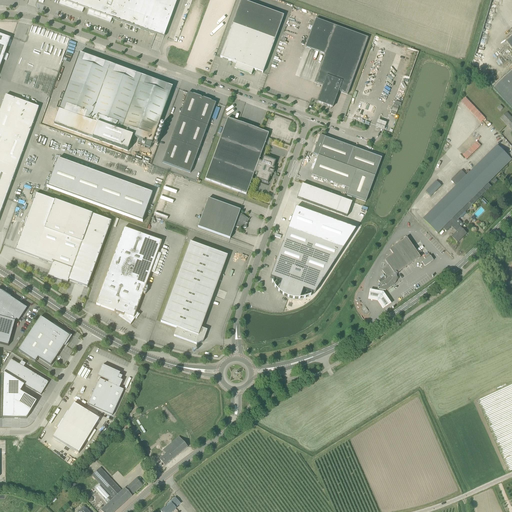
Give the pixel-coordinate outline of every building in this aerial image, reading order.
[(54,0),(60,2),(59,6),(82,15),(84,11),(88,13),(87,16),(111,24),(112,21),(153,36),(164,40),(177,0),(54,0)] [(263,73),(275,40),(284,16),(241,1),(232,24),(220,58),(222,59),(236,64),(234,69),(251,75),(253,70),(263,73)] [(323,86),(318,101),(317,102),(324,104),(324,105),(326,105),(326,106),(326,105),(332,108),(338,92),(347,95),(368,38),(316,19),(305,48),(324,55),(314,83),(323,86)] [(0,67),(10,39),(0,35),(0,67)] [(37,50),(33,51),(38,53),(37,56),(41,54),(42,56),(47,55),(47,60),(55,64),(54,68),(56,72),(51,73),(58,75),(65,49),(64,45),(62,45),(60,48),(59,46),(56,47),(55,49),(56,52),(52,54),(51,51),(53,51),(50,45),(47,46),(49,47),(44,48),(42,46),(38,47),(37,50)] [(152,144),(173,88),(79,54),(59,110),(152,144)] [(201,98),(201,97),(193,95),(188,93),(162,163),(190,173),(216,103),(211,102),(211,101),(203,98),(203,99),(201,98)] [(3,206),(39,108),(6,96),(0,110),(0,214),(3,207),(4,207),(3,206)] [(481,123),(485,119),(465,97),(461,101),(481,123)] [(396,116),(396,115),(399,106),(394,104),(390,114),(396,116)] [(500,119),(506,125),(511,130),(511,118),(507,113),(500,119)] [(274,169),(275,168),(273,168),(276,161),(263,157),(262,162),(259,161),(269,134),(228,119),(205,180),(246,195),(254,173),(257,174),(255,179),(268,184),(270,177),(271,177),(272,174),(273,175),(273,174),(274,172),(273,171),(274,169)] [(318,157),(347,167),(354,148),(325,138),(326,137),(320,135),(313,154),(318,156),(318,157)] [(471,136),(463,145),(468,150),(476,141),(471,136)] [(496,176),(511,160),(497,146),(467,176),(461,171),(451,181),(457,186),(423,219),(438,234),(443,228),(446,231),(451,226),(456,222),(491,187),(488,184),(496,176)] [(347,167),(375,177),(382,158),(354,148),(347,167)] [(349,189),(347,195),(366,202),(375,177),(347,167),(318,157),(311,175),(349,189)] [(142,222),(152,193),(58,159),(48,188),(47,187),(143,222),(142,222)] [(141,162),(139,162),(134,162),(133,170),(141,170),(141,162)] [(142,175),(148,177),(151,169),(150,169),(151,166),(148,165),(149,163),(144,162),(141,170),(144,171),(142,175)] [(153,216),(163,219),(167,205),(171,207),(173,200),(174,200),(179,186),(173,184),(174,182),(167,180),(162,197),(161,197),(160,201),(158,201),(153,216)] [(430,197),(442,186),(436,181),(425,191),(430,197)] [(352,203),(302,184),(297,199),(347,217),(352,203)] [(87,288),(111,222),(36,194),(15,251),(52,264),(48,276),(54,278),(54,279),(54,278),(61,281),(61,282),(62,281),(67,283),(68,281),(87,288)] [(249,220),(244,216),(240,214),(239,214),(240,211),(208,199),(198,227),(230,239),(234,227),(235,227),(246,228),(246,224),(247,223),(249,220)] [(314,294),(355,230),(295,208),(270,278),(282,282),(278,291),(279,292),(282,294),(284,295),(287,297),(289,298),(294,299),(298,299),(300,299),(303,290),(314,294)] [(451,226),(456,231),(457,232),(452,237),(457,243),(466,234),(461,228),(456,222),(451,226)] [(124,228),(96,305),(115,312),(114,313),(123,316),(123,318),(131,324),(130,325),(131,325),(138,314),(139,315),(140,315),(136,312),(161,242),(124,228)] [(395,275),(396,275),(420,258),(406,238),(389,250),(393,255),(385,260),(389,266),(395,275)] [(204,319),(227,256),(190,242),(161,322),(177,328),(174,336),(197,345),(198,344),(199,343),(201,342),(202,343),(203,342),(207,331),(201,328),(204,319)] [(429,254),(423,257),(425,260),(422,262),(425,267),(433,261),(429,254)] [(385,291),(393,286),(394,285),(395,284),(395,283),(396,283),(396,282),(396,281),(397,280),(397,279),(397,278),(397,277),(396,276),(396,275),(395,275),(389,266),(382,271),(386,276),(381,279),(383,281),(380,283),(379,290),(383,291),(385,291)] [(19,321),(27,308),(11,298),(11,297),(10,297),(2,292),(2,291),(1,291),(0,290),(0,338),(5,319),(15,322),(16,320),(19,321)] [(383,292),(383,291),(379,290),(379,292),(369,290),(367,300),(377,302),(383,310),(391,304),(383,292)] [(53,325),(40,317),(18,351),(35,362),(38,358),(51,366),(64,345),(65,345),(70,337),(53,325)] [(11,360),(4,373),(41,395),(49,383),(11,360)] [(124,390),(119,388),(122,381),(121,380),(122,377),(118,375),(119,374),(103,367),(98,379),(99,380),(88,405),(112,416),(124,390)] [(99,420),(73,404),(71,408),(68,413),(67,413),(57,430),(58,430),(55,436),(54,435),(52,439),(78,455),(99,420)] [(159,459),(165,466),(187,447),(179,437),(166,448),(165,446),(162,449),(164,450),(163,450),(166,454),(159,459)] [(131,495),(142,485),(136,479),(125,489),(125,488),(121,491),(100,468),(92,475),(110,495),(105,501),(108,504),(101,511),(102,511),(114,511),(132,496),(131,495)] [(175,508),(180,504),(175,498),(167,505),(168,507),(164,510),(164,509),(161,511),(172,511),(176,509),(175,508)]
